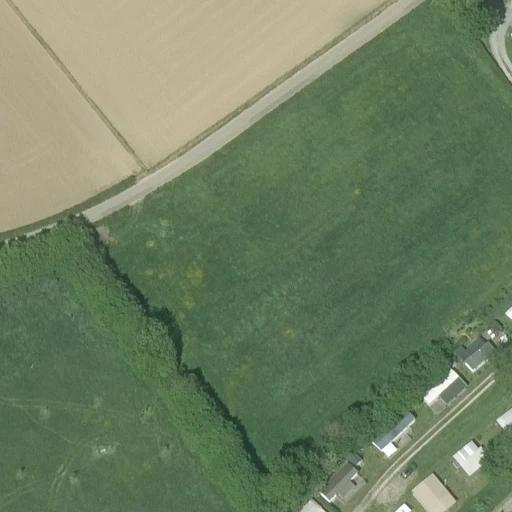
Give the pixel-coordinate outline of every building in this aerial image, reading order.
[(463,367),(470,360),(460,349),(453,355),(463,367)] [(511,414),(501,422),(511,436),(511,414)] [(408,444),(401,437),(412,426),(404,416),(374,445),(390,461),(408,444)] [(454,457),(471,479),(492,462),(474,440),(454,457)] [(353,471),(361,462),(355,456),(346,464),(353,471)] [(428,511),(450,511),(457,508),(433,475),(413,490),(428,511)]
